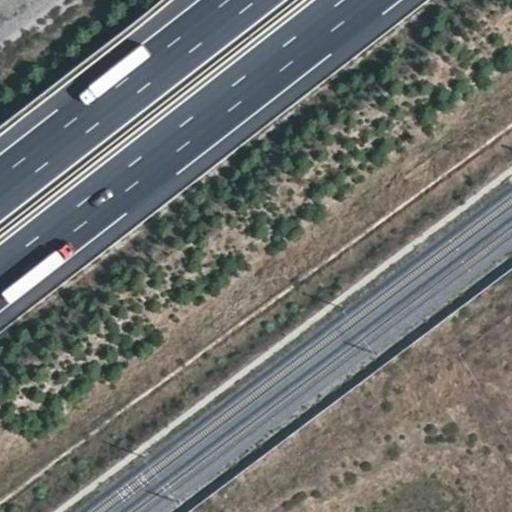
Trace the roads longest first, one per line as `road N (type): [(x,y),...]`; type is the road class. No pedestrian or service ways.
road 1 (motorway): [(0,278),(357,0)]
road 2 (motorway): [(242,0),(0,188)]
